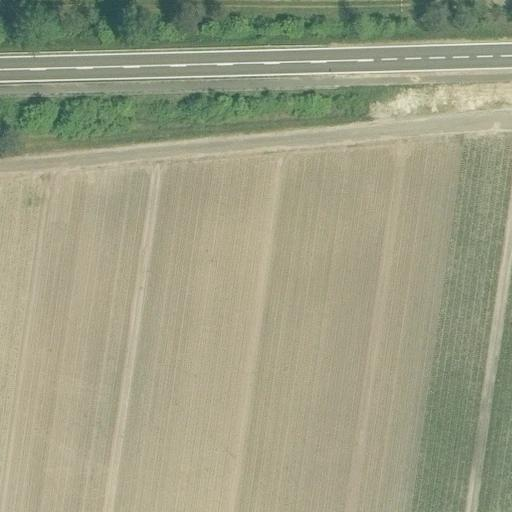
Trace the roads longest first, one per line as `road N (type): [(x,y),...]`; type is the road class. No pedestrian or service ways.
road 1 (track): [(0,164),(511,120)]
road 2 (tertiary): [(0,71),(511,55)]
road 3 (track): [(436,0),(0,4)]
